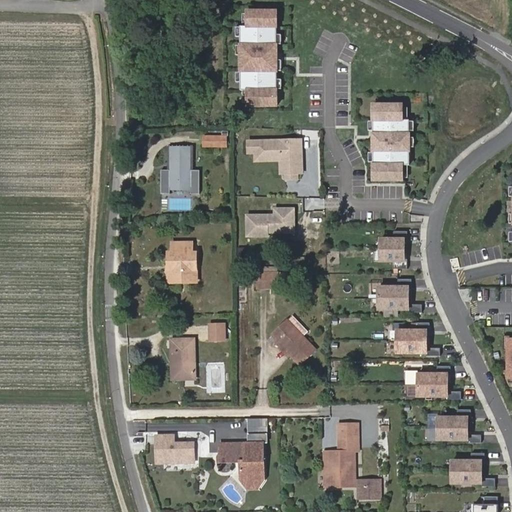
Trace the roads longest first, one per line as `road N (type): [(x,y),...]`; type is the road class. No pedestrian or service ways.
road 1 (residential): [(108,0),(120,92),(112,360),(144,511)]
road 2 (track): [(127,511),(89,319),(98,112),(89,7)]
road 3 (residential): [(511,134),(457,176),(438,212),(435,239),(440,275),(511,440)]
road 4 (tertiary): [(402,0),(511,58)]
